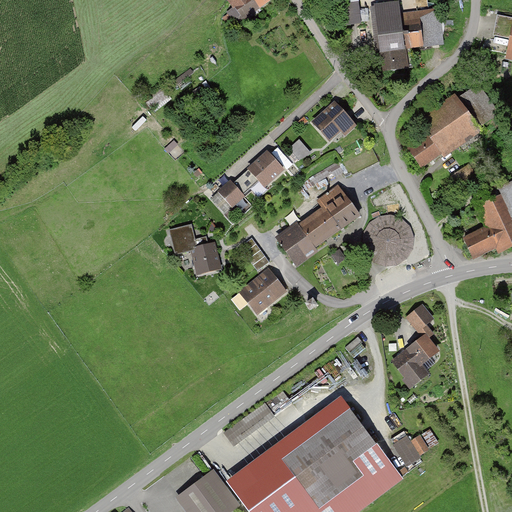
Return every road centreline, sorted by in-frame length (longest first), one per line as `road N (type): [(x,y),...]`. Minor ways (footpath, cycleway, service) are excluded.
road 1 (tertiary): [(97,511),(363,315),(451,275)]
road 2 (unclassified): [(475,0),(470,40),(388,128),(451,275)]
road 3 (track): [(486,511),(451,275)]
